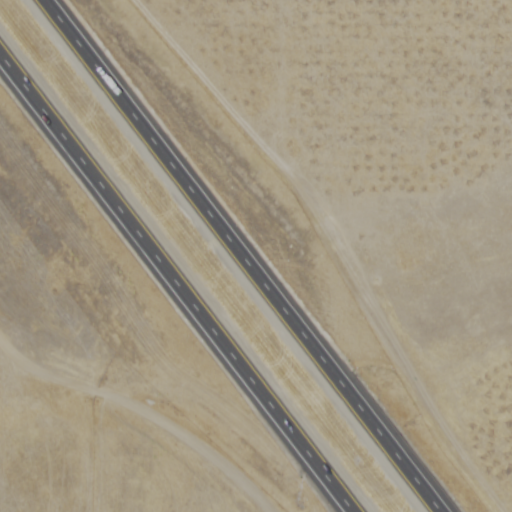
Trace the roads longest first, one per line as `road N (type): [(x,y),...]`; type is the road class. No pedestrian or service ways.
road 1 (motorway): [(439,511),(40,0)]
road 2 (motorway): [(0,62),(351,511)]
